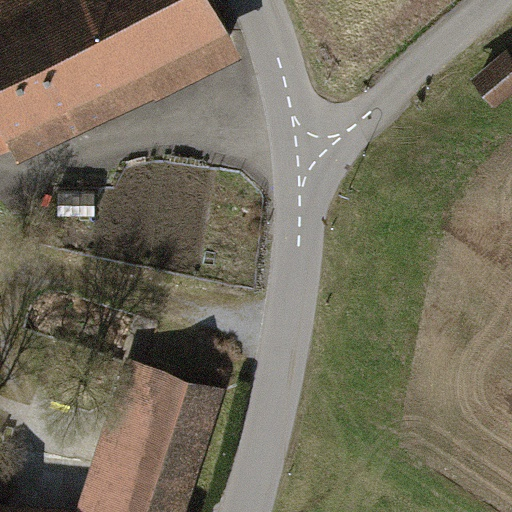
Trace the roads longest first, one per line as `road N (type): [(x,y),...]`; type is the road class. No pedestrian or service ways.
road 1 (tertiary): [(249,511),(288,344),(302,180)]
road 2 (track): [(0,248),(288,344)]
road 3 (tertiary): [(495,0),(302,180)]
road 4 (tertiary): [(302,180),(284,77),(256,0)]
